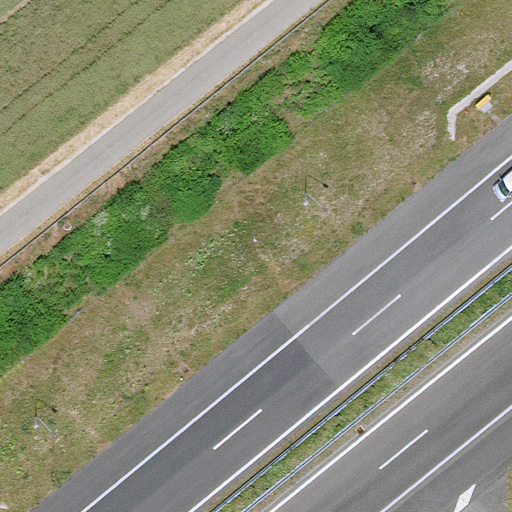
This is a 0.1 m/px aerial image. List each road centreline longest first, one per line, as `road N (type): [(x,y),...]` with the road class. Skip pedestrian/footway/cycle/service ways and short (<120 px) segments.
road 1 (motorway): [(511,199),(134,511)]
road 2 (motorway): [(329,511),(511,365)]
